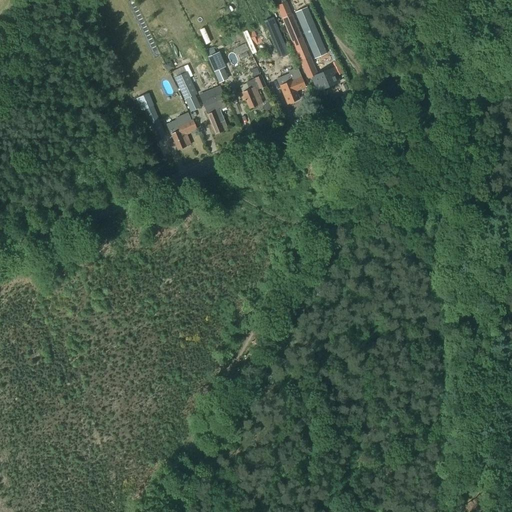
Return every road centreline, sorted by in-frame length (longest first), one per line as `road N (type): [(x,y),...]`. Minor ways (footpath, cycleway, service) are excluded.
road 1 (unclassified): [(0,254),(446,65)]
road 2 (track): [(335,176),(145,500)]
road 3 (track): [(24,244),(145,500)]
road 4 (track): [(480,511),(464,286)]
road 5 (track): [(313,0),(373,95),(374,108),(335,176)]
